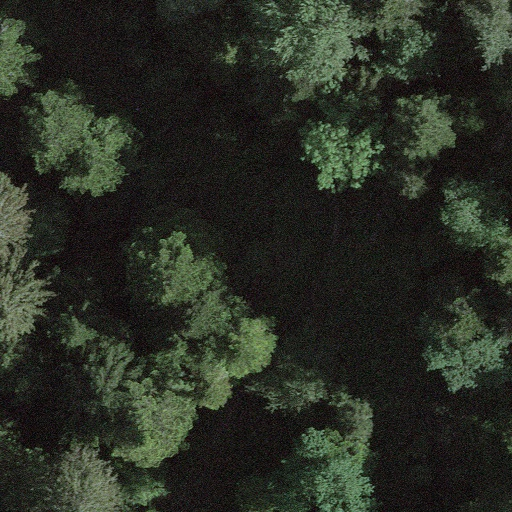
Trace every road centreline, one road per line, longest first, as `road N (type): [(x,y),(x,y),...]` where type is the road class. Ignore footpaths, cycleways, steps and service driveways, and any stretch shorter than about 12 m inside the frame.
road 1 (track): [(179,511),(302,295),(425,0)]
road 2 (track): [(302,295),(511,129)]
